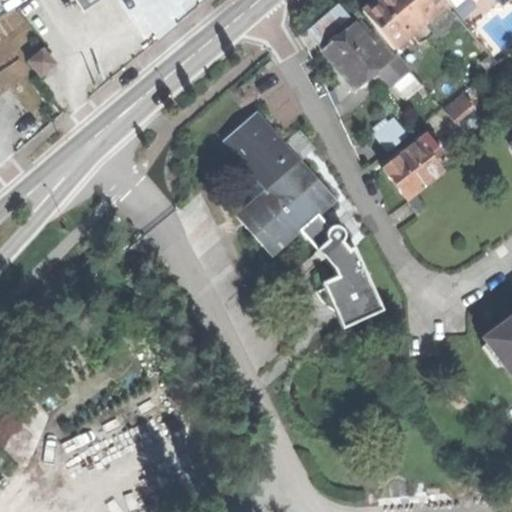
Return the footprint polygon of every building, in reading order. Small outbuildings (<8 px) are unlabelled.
[(78,0),(87,11),(103,0),(78,0)] [(395,48),(449,4),(445,0),(376,0),(364,10),(395,48)] [(396,57),(382,40),(375,45),(370,38),(358,24),(342,37),(332,46),(326,51),(357,89),(378,72),(396,57)] [(328,41),(332,46),(342,37),(339,33),(333,38),(328,41)] [(376,33),(370,38),(375,45),(382,40),(376,33)] [(31,62),(42,76),(56,65),(45,51),(31,62)] [(408,71),(396,57),(378,72),(390,87),(408,71)] [(446,107),(456,119),(476,104),(465,92),(446,107)] [(265,184),(270,190),(300,163),(255,114),(240,128),(226,141),(265,184)] [(381,137),(392,150),(412,134),(401,120),(381,137)] [(399,186),(420,213),(429,206),(419,192),(447,172),(437,158),(446,151),(440,143),(438,145),(429,134),(385,167),(399,186)] [(302,161),(300,163),(270,190),(259,200),(239,219),(274,256),(302,230),(319,214),(336,198),(302,161)] [(259,200),(270,190),(265,184),(254,195),(259,200)] [(342,223),(338,222),(333,223),(330,226),(319,214),(302,230),(320,249),(317,252),(325,261),(328,258),(340,267),(350,282),(331,299),(338,306),(352,309),(371,308),(384,305),(398,292),(356,245),(352,249),(345,242),(348,238),(349,234),(348,229),(346,226),(342,223)] [(484,343),(511,380),(511,321),(506,326),(484,343)]
